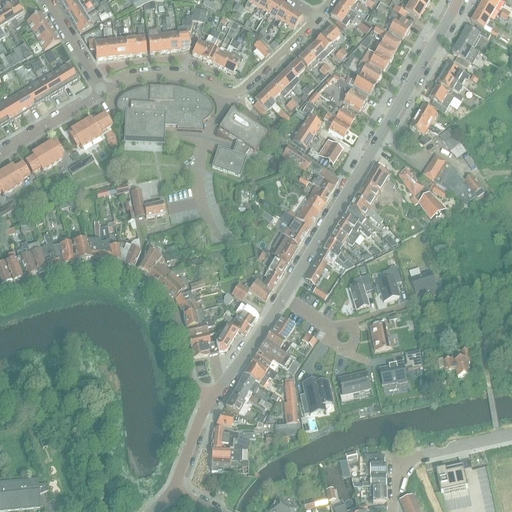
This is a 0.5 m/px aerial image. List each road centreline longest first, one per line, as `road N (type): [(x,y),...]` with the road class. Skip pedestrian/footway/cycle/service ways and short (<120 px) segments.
road 1 (tertiary): [(282,298),(457,0)]
road 2 (residential): [(0,295),(88,267),(128,274),(166,303),(188,378),(211,396)]
road 3 (residential): [(225,244),(206,216),(196,177),(210,128),(233,92)]
road 4 (residential): [(233,92),(156,74),(101,91)]
road 5 (tertiary): [(211,396),(282,298)]
